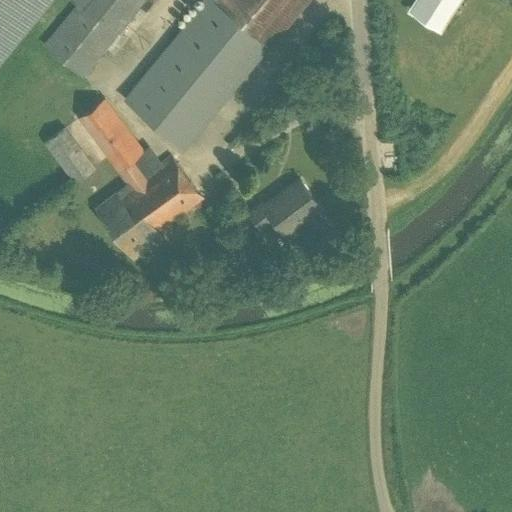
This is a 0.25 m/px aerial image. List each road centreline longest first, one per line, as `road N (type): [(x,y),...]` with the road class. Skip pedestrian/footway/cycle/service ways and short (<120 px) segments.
road 1 (unclassified): [(384,511),(374,434),(380,297)]
road 2 (track): [(511,59),(433,168),(375,211)]
